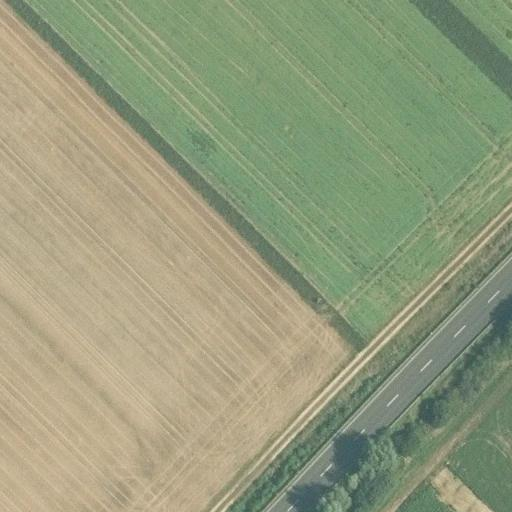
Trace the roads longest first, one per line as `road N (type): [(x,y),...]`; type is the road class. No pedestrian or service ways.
road 1 (track): [(511,239),(243,511)]
road 2 (primary): [(511,311),(318,511)]
road 3 (track): [(423,511),(511,417)]
